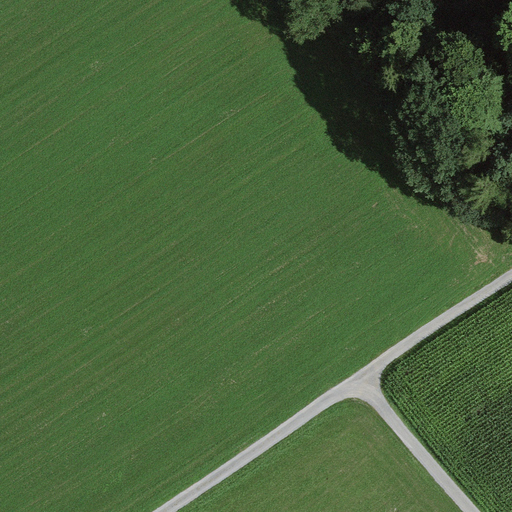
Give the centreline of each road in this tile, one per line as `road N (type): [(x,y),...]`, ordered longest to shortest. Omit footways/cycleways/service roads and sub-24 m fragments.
road 1 (track): [(156,511),(511,273)]
road 2 (track): [(363,376),(473,511)]
